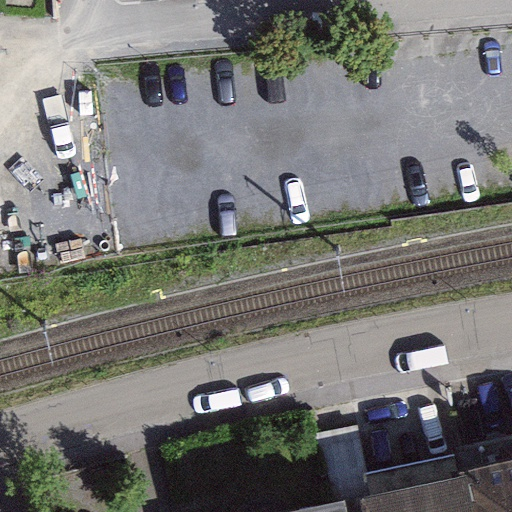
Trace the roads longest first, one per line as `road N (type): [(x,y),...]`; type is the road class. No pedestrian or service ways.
road 1 (residential): [(511,327),(247,372),(0,442)]
road 2 (unclassified): [(488,0),(87,31)]
